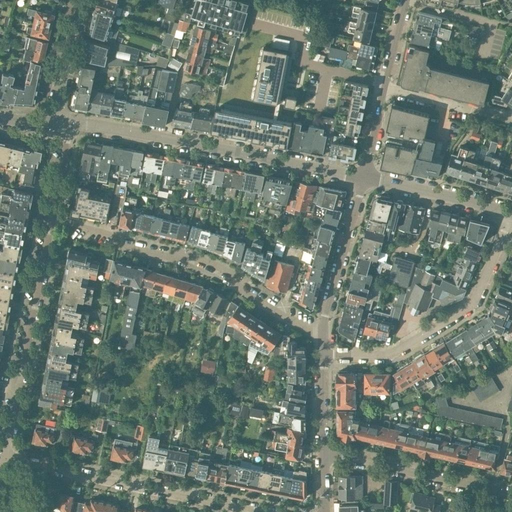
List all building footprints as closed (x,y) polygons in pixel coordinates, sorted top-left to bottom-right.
[(119,2),(114,0),(99,0),(96,1),(96,5),(97,6),(97,8),(114,13),(115,14),(120,15),(124,3),(119,2)] [(159,0),(159,2),(169,5),(174,7),(176,8),(178,8),(182,10),(185,0),(159,0)] [(190,22),(191,21),(205,25),(205,24),(217,27),(218,22),(224,24),(223,29),(229,31),(230,26),(236,28),(235,32),(240,34),(241,29),(242,29),(247,11),(249,3),(244,2),(241,10),(235,8),(238,0),(237,0),(231,0),(230,6),(224,4),(225,0),(196,0),(193,14),(186,12),(183,20),(190,22)] [(366,0),(365,0),(364,6),(367,6),(377,9),(378,3),(376,3),(372,2),(368,1),(366,0)] [(423,0),(423,3),(436,6),(437,3),(440,4),(456,8),(458,0),(459,0),(461,0),(463,1),(466,1),(469,2),(471,2),(474,2),(477,2),(479,2),(482,1),(485,1),(488,0),(487,0),(423,0)] [(178,8),(176,8),(174,7),(169,5),(165,18),(174,21),(178,8)] [(375,16),(377,11),(350,5),(349,9),(354,10),(352,16),(359,17),(375,21),(376,18),(375,16)] [(35,15),(33,21),(50,25),(52,24),(53,21),(52,20),(53,14),(28,8),(27,13),(35,15)] [(94,20),(112,26),(112,24),(115,14),(114,13),(97,8),(96,9),(94,9),(93,13),(95,15),(94,20)] [(417,21),(434,25),(435,21),(447,24),(448,19),(419,12),(417,21)] [(346,20),(345,24),(372,31),(373,26),(374,26),(375,21),(359,17),(358,22),(351,20),(351,21),(346,20)] [(112,26),(94,20),(92,25),(90,26),(89,29),(90,31),(90,32),(93,33),(108,38),(112,39),(116,40),(120,28),(116,27),(112,26)] [(182,31),(186,32),(188,22),(180,20),(177,30),(182,31)] [(50,27),(50,25),(33,21),(32,27),(27,26),(26,32),(47,37),(49,32),(50,31),(51,29),(50,27)] [(434,25),(417,21),(414,31),(437,37),(449,40),(451,30),(446,29),(434,25)] [(170,23),(167,32),(175,34),(178,26),(170,23)] [(371,36),(372,31),(345,24),(344,29),(349,30),(348,31),(355,32),(354,38),(369,41),(371,40),(372,37),(371,36)] [(196,25),(194,33),(209,38),(217,40),(218,34),(216,33),(216,31),(196,25)] [(480,28),(471,25),(469,35),(473,36),(477,37),(480,28)] [(412,40),(435,47),(437,37),(414,31),(412,40)] [(162,44),(171,47),(175,35),(166,32),(162,44)] [(333,35),(320,32),(318,44),(330,47),(331,42),(333,43),(334,37),(332,36),(333,35)] [(91,40),(110,46),(111,45),(112,39),(108,38),(93,33),(91,40)] [(194,33),(191,42),(213,48),(216,49),(218,43),(216,43),(217,40),(209,38),(194,33)] [(477,37),(473,36),(469,35),(466,45),(476,47),(478,37),(477,37)] [(27,48),(44,52),(45,48),(47,47),(47,44),(46,43),(47,41),(26,36),(23,47),(25,48),(25,47),(27,48)] [(274,37),(272,47),(288,50),(290,40),(274,37)] [(112,39),(111,45),(110,46),(91,40),(88,39),(87,40),(89,41),(86,59),(89,59),(88,63),(96,64),(96,66),(102,65),(105,65),(136,65),(141,48),(112,39)] [(189,50),(204,54),(205,51),(211,52),(213,48),(191,42),(189,50)] [(348,44),(347,50),(375,57),(378,46),(362,42),(360,47),(348,44)] [(231,51),(233,45),(227,43),(223,51),(229,52),(231,51)] [(481,103),(484,104),(490,81),(487,81),(487,80),(487,79),(487,78),(487,77),(486,77),(485,76),(484,76),(483,77),(482,77),(482,78),(481,79),(430,66),(430,65),(429,64),(428,63),(426,62),(430,50),(410,45),(401,80),(401,81),(401,82),(401,83),(402,84),(403,84),(403,85),(404,85),(420,89),(420,87),(425,88),(425,89),(477,102),(481,103)] [(372,68),(375,57),(347,50),(332,46),(329,55),(345,59),(346,57),(353,59),(352,63),(372,68)] [(44,56),(43,55),(44,52),(27,48),(25,47),(25,48),(24,53),(19,52),(18,56),(23,57),(23,58),(29,59),(30,57),(42,60),(44,59),(44,56)] [(264,47),(254,99),(277,103),(282,76),(287,51),(264,47)] [(189,50),(187,60),(208,66),(210,59),(203,57),(204,54),(189,50)] [(313,59),(323,61),(325,55),(315,52),(313,59)] [(168,65),(177,70),(183,62),(173,56),(168,65)] [(31,60),(25,82),(37,84),(38,77),(40,78),(42,70),(40,70),(42,63),(31,60)] [(208,66),(187,60),(184,69),(199,73),(199,72),(206,74),(208,66)] [(1,83),(0,82),(0,101),(8,75),(8,73),(10,63),(8,63),(5,74),(2,73),(0,79),(2,80),(1,83)] [(78,74),(80,74),(73,107),(88,109),(92,90),(97,67),(81,64),(79,67),(78,74)] [(147,103),(146,105),(144,117),(143,120),(166,125),(170,108),(161,106),(163,100),(171,102),(177,72),(155,68),(148,98),(156,99),(155,105),(147,103)] [(13,103),(18,86),(9,84),(10,81),(12,82),(13,75),(8,73),(8,75),(0,101),(1,101),(2,103),(6,104),(7,102),(13,103)] [(354,88),(352,95),(366,98),(368,85),(344,80),(343,86),(354,88)] [(494,95),(492,103),(506,106),(509,102),(511,104),(511,81),(510,80),(509,83),(507,87),(509,88),(503,98),(500,96),(494,95)] [(18,86),(13,103),(14,103),(33,104),(34,103),(36,103),(38,95),(35,94),(37,84),(25,82),(24,88),(18,86)] [(182,85),(180,92),(185,97),(188,97),(191,84),(187,83),(182,85)] [(191,83),(191,84),(188,97),(191,98),(192,93),(200,90),(201,86),(191,83)] [(123,116),(127,101),(127,100),(122,99),(124,88),(117,87),(115,94),(111,114),(123,116)] [(88,109),(100,112),(104,92),(92,90),(88,109)] [(115,94),(104,92),(100,112),(111,114),(115,94)] [(351,101),(350,107),(363,110),(366,98),(352,95),(341,92),(340,98),(351,101)] [(129,101),(127,101),(123,116),(134,119),(137,103),(136,103),(137,97),(130,95),(129,101)] [(296,108),(298,98),(286,95),(284,106),(296,108)] [(142,97),(137,97),(136,103),(137,103),(134,119),(143,120),(144,117),(146,105),(147,103),(148,99),(142,97)] [(176,108),(172,124),(182,126),(187,101),(184,100),(184,102),(181,102),(179,109),(176,108)] [(182,126),(192,128),(195,112),(191,112),(193,104),(190,104),(191,101),(187,101),(182,126)] [(339,105),(338,111),(349,113),(347,119),(347,120),(361,122),(363,110),(350,107),(339,105)] [(382,161),(382,162),(382,163),(382,164),(383,164),(383,165),(384,165),(384,166),(385,166),(413,172),(416,158),(418,148),(422,149),(424,138),(429,114),(430,113),(420,111),(394,106),(387,135),(403,139),(402,143),(386,140),(386,141),(382,161)] [(199,113),(195,112),(192,128),(201,130),(205,108),(200,107),(199,113)] [(210,131),(213,116),(208,115),(209,109),(205,108),(201,130),(210,131)] [(293,125),(217,110),(213,132),(250,140),(259,141),(289,147),(293,125)] [(334,130),(335,123),(336,119),(322,116),(320,124),(318,124),(317,126),(312,152),(329,155),(333,136),(333,135),(334,130)] [(345,132),(347,132),(353,134),(359,135),(361,122),(347,120),(347,119),(337,117),(336,119),(335,123),(346,125),(345,132)] [(302,123),(295,122),(289,147),(301,149),(304,130),(301,130),(302,123)] [(301,149),(312,152),(317,126),(310,125),(309,131),(304,130),(301,149)] [(329,155),(354,160),(359,135),(353,134),(352,139),(346,138),(347,132),(345,132),(341,131),(340,136),(333,135),(333,136),(329,155)] [(416,158),(413,172),(414,172),(414,173),(418,174),(418,173),(428,175),(432,161),(433,159),(442,161),(445,154),(440,153),(443,142),(424,138),(422,149),(418,148),(416,158)] [(0,165),(4,166),(10,144),(0,140),(0,165)] [(472,179),(472,180),(475,181),(477,180),(485,183),(493,156),(498,142),(492,140),(487,154),(486,154),(484,159),(479,157),(472,179)] [(99,171),(102,159),(104,144),(87,141),(80,178),(85,179),(90,180),(92,170),(99,171)] [(13,163),(19,165),(24,147),(10,144),(4,166),(11,168),(13,163)] [(108,178),(110,169),(114,146),(104,144),(102,159),(105,160),(104,168),(102,177),(108,178)] [(118,163),(121,163),(124,148),(114,146),(110,169),(116,170),(118,163)] [(452,154),(446,170),(459,175),(468,148),(460,146),(457,155),(452,154)] [(30,149),(24,147),(19,165),(18,169),(23,170),(21,182),(33,184),(38,160),(39,161),(41,154),(40,149),(30,147),(30,149)] [(134,150),(124,148),(121,163),(119,175),(129,177),(130,173),(132,173),(133,165),(131,165),(134,150)] [(468,148),(459,175),(467,177),(468,179),(472,180),(472,179),(479,157),(474,155),(475,151),(468,148)] [(141,167),(144,152),(134,150),(131,165),(133,165),(132,173),(130,173),(129,177),(128,185),(140,188),(140,184),(132,182),(134,176),(133,174),(137,175),(139,167),(141,167)] [(146,180),(151,181),(157,154),(146,152),(143,169),(148,170),(146,180)] [(157,172),(163,173),(166,156),(157,154),(151,181),(156,182),(157,172)] [(166,156),(163,173),(168,174),(166,184),(165,190),(169,190),(170,185),(171,185),(176,158),(176,157),(166,156)] [(493,156),(485,183),(492,186),(493,187),(497,188),(497,187),(503,170),(505,164),(499,162),(500,159),(493,156)] [(177,176),(182,177),(186,160),(186,159),(176,157),(176,158),(171,185),(175,186),(177,176)] [(432,161),(428,175),(431,176),(432,178),(434,178),(436,177),(437,177),(442,161),(433,159),(432,161)] [(185,188),(190,189),(195,162),(186,160),(182,177),(187,178),(185,188)] [(204,163),(195,162),(190,189),(194,190),(196,180),(201,181),(204,163)] [(497,187),(497,188),(501,190),(502,189),(510,191),(511,185),(511,162),(511,163),(510,166),(505,164),(503,170),(497,187)] [(207,192),(212,193),(217,166),(207,164),(203,181),(209,182),(207,192)] [(226,167),(225,167),(217,166),(212,193),(216,194),(218,184),(223,185),(226,167)] [(231,197),(236,169),(226,167),(223,185),(228,186),(226,196),(231,197)] [(237,188),(242,189),(246,171),(245,171),(246,171),(236,169),(231,197),(235,198),(237,188)] [(246,200),(250,201),(255,173),(246,171),(242,189),(247,190),(246,200)] [(265,175),(255,173),(250,201),(254,202),(256,191),(261,192),(265,175)] [(267,197),(270,198),(272,191),(274,192),(276,188),(273,187),(276,178),(268,176),(258,209),(263,210),(267,197)] [(282,190),(285,179),(276,178),(273,187),(276,188),(274,192),(272,191),(270,198),(273,199),(269,212),(275,213),(281,194),(278,193),(279,189),(282,190)] [(293,181),(285,179),(282,190),(279,189),(278,193),(281,194),(275,213),(279,214),(283,202),(287,203),(293,181)] [(303,199),(308,184),(297,182),(290,207),(302,209),(304,200),(303,199)] [(90,188),(91,184),(85,183),(84,187),(78,186),(76,194),(77,194),(76,200),(77,200),(87,202),(89,193),(90,188)] [(127,191),(128,185),(117,183),(109,221),(115,223),(121,224),(127,191)] [(304,200),(302,209),(314,212),(319,195),(321,187),(318,186),(308,184),(303,199),(304,200)] [(323,224),(325,216),(328,206),(341,210),(346,192),(333,189),(321,187),(319,195),(314,212),(313,214),(311,221),(318,223),(323,224)] [(0,200),(28,206),(30,200),(32,199),(32,195),(31,193),(31,192),(8,188),(7,193),(1,192),(0,195),(0,200)] [(129,191),(127,191),(121,224),(133,228),(136,211),(138,197),(129,196),(129,191)] [(85,215),(96,217),(100,196),(89,194),(89,193),(87,202),(84,217),(85,215)] [(100,196),(96,217),(107,219),(111,198),(100,196)] [(375,200),(371,213),(384,217),(388,218),(393,201),(389,200),(390,198),(380,196),(380,198),(378,198),(375,200)] [(0,208),(9,210),(8,216),(26,219),(26,218),(28,217),(28,214),(27,213),(28,206),(0,200),(0,208)] [(77,200),(76,200),(75,206),(73,206),(71,214),(84,217),(87,202),(84,202),(77,200)] [(395,201),(385,237),(392,239),(399,212),(404,213),(406,204),(403,203),(402,201),(399,201),(398,202),(395,201)] [(144,231),(150,232),(154,216),(151,215),(151,210),(153,205),(147,204),(146,209),(144,219),(141,230),(144,231)] [(404,213),(400,229),(410,231),(416,206),(408,205),(406,204),(404,213)] [(328,206),(325,216),(323,224),(336,228),(341,210),(328,206)] [(416,206),(410,231),(420,233),(425,209),(416,206)] [(133,228),(141,230),(144,219),(146,209),(141,207),(140,212),(136,211),(133,228)] [(164,213),(159,235),(168,237),(170,228),(172,220),(168,219),(169,215),(171,209),(165,208),(164,213)] [(434,243),(435,241),(437,236),(442,213),(433,210),(429,226),(431,226),(428,242),(434,243)] [(157,216),(154,216),(150,232),(159,235),(164,213),(159,212),(157,216)] [(367,228),(384,233),(387,223),(383,222),(384,217),(371,213),(367,228)] [(451,215),(442,213),(437,236),(435,241),(434,243),(432,246),(435,247),(440,245),(444,229),(448,230),(451,215)] [(0,228),(23,233),(25,226),(26,225),(27,222),(26,221),(26,219),(8,216),(0,214),(0,228)] [(460,217),(451,215),(448,230),(450,231),(448,238),(455,240),(460,217)] [(175,221),(172,220),(170,228),(168,237),(176,239),(182,218),(176,217),(175,221)] [(469,219),(460,217),(455,240),(461,241),(463,234),(465,234),(469,219)] [(190,225),(186,224),(187,220),(182,218),(176,239),(185,242),(190,225)] [(467,236),(482,243),(490,223),(470,219),(467,233),(468,234),(467,236)] [(197,245),(200,234),(202,223),(197,222),(196,227),(192,226),(190,233),(188,243),(197,245)] [(208,225),(202,223),(200,234),(197,245),(206,249),(209,237),(210,232),(211,230),(206,229),(208,225)] [(312,236),(332,241),(336,228),(323,224),(318,223),(313,236),(312,236)] [(220,229),(215,252),(224,255),(228,238),(228,236),(230,229),(221,227),(220,229)] [(0,236),(4,237),(3,242),(21,246),(21,245),(22,244),(23,241),(22,240),(23,233),(0,228),(0,236)] [(212,251),(215,252),(220,229),(215,228),(214,232),(210,232),(209,237),(206,249),(212,251)] [(367,228),(363,241),(381,246),(385,233),(384,233),(367,228)] [(228,238),(224,255),(232,259),(237,236),(232,234),(231,239),(228,238)] [(242,237),(237,236),(232,259),(240,264),(244,248),(246,243),(241,242),(242,237)] [(329,254),(332,241),(312,236),(311,241),(315,243),(314,247),(312,247),(311,249),(329,254)] [(256,249),(259,239),(254,237),(251,248),(247,247),(242,265),(249,270),(256,249)] [(306,242),(292,238),(291,242),(304,246),(306,242)] [(463,244),(461,248),(462,249),(462,251),(465,253),(464,256),(479,262),(480,259),(482,253),(478,251),(481,245),(467,238),(464,245),(463,244)] [(256,249),(249,270),(257,275),(259,266),(257,265),(258,262),(261,263),(263,256),(263,253),(261,252),(264,241),(259,239),(256,249)] [(277,239),(273,253),(283,256),(287,242),(277,239)] [(359,255),(374,259),(378,260),(381,246),(363,241),(361,250),(359,255)] [(0,247),(0,256),(18,260),(19,254),(21,252),(22,249),(21,247),(21,246),(3,242),(3,246),(2,248),(0,247)] [(259,266),(257,275),(265,280),(270,262),(275,243),(270,242),(265,257),(263,256),(261,263),(258,262),(257,265),(259,266)] [(306,261),(325,266),(329,254),(311,249),(304,247),(303,250),(308,252),(306,261)] [(104,271),(111,273),(114,260),(107,258),(106,264),(100,262),(93,260),(94,255),(92,253),(89,252),(87,253),(70,249),(68,251),(67,254),(69,256),(68,262),(98,269),(104,271)] [(374,259),(359,255),(357,255),(356,260),(357,262),(355,270),(368,274),(370,266),(371,266),(373,261),(374,261),(374,259)] [(17,266),(18,260),(0,256),(0,269),(15,273),(16,272),(17,271),(18,268),(17,266)] [(381,262),(376,278),(388,282),(401,285),(408,287),(414,265),(415,262),(395,256),(393,265),(381,262)] [(457,256),(455,262),(475,271),(479,262),(464,256),(463,258),(457,256)] [(126,282),(131,283),(135,265),(129,264),(130,261),(121,259),(121,261),(116,260),(112,278),(117,280),(114,295),(123,297),(126,282)] [(278,276),(282,262),(274,260),(267,286),(276,289),(280,277),(278,276)] [(304,274),(321,279),(325,266),(306,261),(304,266),(309,268),(307,273),(305,272),(304,274)] [(66,274),(66,275),(83,279),(84,274),(96,277),(98,269),(68,262),(67,269),(65,270),(65,273),(66,274)] [(280,277),(276,289),(286,292),(293,265),(282,262),(278,276),(280,277)] [(455,262),(452,268),(457,271),(456,273),(471,280),(475,271),(455,262)] [(144,267),(135,265),(131,283),(122,330),(120,345),(130,346),(129,353),(134,353),(137,334),(133,333),(138,306),(141,291),(142,285),(144,279),(146,268),(144,267)] [(408,287),(404,301),(408,303),(411,304),(409,308),(420,313),(422,309),(426,310),(432,295),(441,299),(444,306),(463,298),(463,297),(467,288),(445,279),(440,276),(435,274),(429,271),(428,271),(426,270),(425,270),(414,265),(408,287)] [(432,265),(429,271),(435,274),(438,268),(432,265)] [(150,295),(157,272),(146,268),(144,279),(142,285),(148,286),(145,294),(150,295)] [(15,273),(0,269),(0,283),(13,286),(14,279),(16,278),(16,275),(15,274),(15,273)] [(352,280),(365,284),(366,281),(371,283),(373,275),(368,274),(355,270),(352,280)] [(163,291),(168,276),(157,272),(150,295),(155,297),(157,289),(163,291)] [(442,272),(440,276),(445,279),(467,288),(471,280),(456,273),(455,275),(449,273),(449,275),(442,272)] [(310,288),(318,290),(321,279),(304,274),(302,273),(300,280),(305,281),(304,286),(301,285),(301,288),(303,289),(309,290),(310,288)] [(82,284),(83,279),(66,275),(66,276),(64,277),(63,280),(64,281),(63,287),(94,295),(95,287),(82,284)] [(173,300),(179,279),(168,276),(163,291),(169,293),(168,298),(171,299),(173,300)] [(184,303),(185,298),(190,283),(179,279),(173,300),(184,303)] [(352,280),(349,290),(379,298),(383,286),(372,283),(370,291),(369,290),(369,288),(365,286),(365,284),(352,280)] [(0,297),(10,299),(12,298),(13,294),(12,292),(13,286),(0,283),(0,297)] [(185,298),(196,302),(203,287),(190,283),(185,298)] [(408,287),(401,285),(396,307),(393,317),(394,317),(399,319),(404,301),(408,287)] [(511,290),(501,286),(496,297),(511,303),(511,290)] [(61,300),(78,304),(79,299),(92,303),(94,295),(63,287),(62,294),(60,295),(60,298),(61,300)] [(208,290),(203,287),(196,302),(193,308),(198,311),(201,304),(208,307),(215,293),(213,292),(214,290),(209,288),(208,290)] [(318,290),(310,288),(309,290),(303,289),(301,288),(300,290),(302,291),(301,295),(291,292),(290,296),(311,307),(314,306),(318,290)] [(349,290),(347,300),(360,303),(361,301),(366,302),(365,308),(371,310),(374,299),(379,301),(379,298),(349,290)] [(217,293),(209,308),(214,311),(213,314),(218,317),(228,298),(222,296),(222,294),(220,293),(219,294),(217,293)] [(10,299),(0,297),(0,311),(8,313),(9,306),(10,305),(11,302),(10,300),(10,299)] [(511,305),(496,298),(491,310),(511,318),(511,305)] [(58,313),(89,320),(90,312),(77,309),(78,304),(61,300),(61,301),(59,302),(58,306),(59,307),(58,313)] [(227,317),(226,318),(226,323),(228,323),(226,332),(234,333),(235,325),(245,310),(245,309),(245,307),(242,305),(239,306),(232,300),(224,316),(227,317)] [(347,300),(344,309),(362,314),(364,307),(359,306),(360,303),(347,300)] [(390,314),(382,312),(376,335),(388,338),(394,317),(393,317),(396,307),(392,306),(390,314)] [(362,315),(362,314),(344,309),(342,319),(359,324),(360,322),(361,320),(362,315)] [(248,345),(250,341),(263,322),(245,310),(235,325),(234,333),(233,336),(243,340),(243,342),(248,345)] [(375,310),(374,314),(369,313),(364,332),(376,335),(382,312),(375,310)] [(488,316),(497,331),(499,333),(501,331),(507,334),(505,337),(511,339),(511,318),(491,310),(488,316)] [(55,325),(55,326),(73,330),(74,325),(87,328),(89,320),(58,313),(57,319),(55,320),(54,323),(55,325)] [(225,327),(226,323),(226,318),(227,317),(224,316),(223,315),(220,325),(217,334),(222,336),(224,327),(225,327)] [(481,320),(478,322),(487,337),(497,331),(488,316),(486,317),(484,317),(482,318),(481,320)] [(359,324),(342,319),(339,328),(340,331),(355,339),(358,327),(359,324)] [(281,334),(263,322),(250,341),(249,345),(268,354),(281,334)] [(467,328),(477,343),(487,337),(478,322),(473,325),(472,324),(469,326),(469,328),(467,328)] [(53,338),(53,339),(84,346),(85,337),(72,335),(73,330),(55,326),(53,327),(52,331),(54,332),(53,338)] [(461,332),(457,335),(466,350),(470,355),(473,361),(474,362),(479,359),(472,346),(477,343),(467,328),(465,329),(464,329),(462,331),(461,332)] [(279,356),(288,356),(306,356),(306,347),(297,347),(297,341),(290,341),(290,336),(283,335),(280,347),(279,356)] [(456,356),(466,350),(457,335),(452,338),(451,337),(448,339),(448,341),(447,341),(456,356)] [(51,351),(51,352),(68,355),(69,350),(82,353),(84,346),(53,339),(52,344),(50,345),(49,349),(51,351)] [(450,362),(455,358),(445,342),(439,346),(438,344),(434,347),(444,363),(449,360),(450,362)] [(430,352),(425,354),(436,370),(440,367),(439,366),(444,363),(434,347),(429,350),(430,352)] [(67,360),(68,355),(51,352),(49,353),(48,357),(49,359),(48,364),(79,371),(80,363),(67,360)] [(429,375),(436,370),(425,354),(423,356),(422,354),(415,359),(416,360),(413,362),(424,378),(426,382),(430,388),(435,385),(429,375)] [(306,357),(306,356),(288,356),(288,368),(306,368),(306,362),(307,361),(307,358),(306,357)] [(216,361),(208,360),(207,365),(202,364),(201,371),(214,373),(216,361)] [(426,382),(424,378),(413,362),(408,365),(407,363),(403,366),(413,382),(417,388),(426,382)] [(46,377),(63,381),(64,375),(77,378),(79,371),(48,364),(47,370),(45,371),(45,375),(46,376),(46,377)] [(272,380),(274,368),(266,366),(265,373),(269,374),(268,379),(272,380)] [(393,382),(394,394),(413,382),(403,366),(398,369),(399,371),(394,374),(398,380),(393,382)] [(295,381),(295,384),(305,386),(305,379),(307,378),(307,375),(306,374),(306,368),(288,368),(288,381),(295,381)] [(337,381),(337,386),(338,386),(338,392),(336,391),(336,397),(338,397),(338,407),(356,407),(357,387),(358,387),(358,392),(364,392),(364,373),(347,373),(347,371),(339,371),(339,373),(337,373),(337,375),(335,375),(335,381),(337,381)] [(378,372),(372,372),(372,373),(366,373),(365,392),(378,392),(378,372)] [(378,372),(378,392),(390,393),(390,374),(384,374),(384,372),(378,372)] [(222,376),(215,375),(214,382),(220,384),(222,376)] [(490,376),(481,382),(484,386),(493,380),(490,376)] [(43,390),(74,396),(75,388),(62,385),(63,381),(46,377),(44,378),(43,382),(44,384),(43,390)] [(179,388),(181,378),(172,377),(170,387),(179,388)] [(107,387),(103,386),(103,381),(97,380),(93,399),(104,401),(107,387)] [(194,380),(192,389),(201,391),(202,382),(194,380)] [(487,391),(496,385),(493,380),(484,386),(487,391)] [(305,388),(305,386),(295,384),(288,382),(287,391),(291,391),(289,399),(305,402),(307,393),(304,393),(305,388)] [(481,382),(471,387),(474,392),(484,386),(481,382)] [(496,385),(487,391),(490,396),(499,390),(496,385)] [(474,392),(477,397),(487,391),(484,386),(474,392)] [(40,402),(58,406),(59,401),(72,404),(74,396),(43,390),(43,389),(42,395),(39,396),(39,400),(40,402)] [(487,391),(477,397),(480,402),(490,396),(487,391)] [(435,399),(436,404),(446,400),(445,395),(435,399)] [(280,412),(286,413),(305,417),(305,416),(307,415),(307,411),(306,410),(306,404),(283,400),(284,398),(279,396),(277,405),(282,406),(280,412)] [(448,406),(446,400),(436,404),(440,415),(448,406)] [(229,412),(240,415),(242,405),(231,403),(229,412)] [(250,407),(244,406),(241,416),(248,418),(250,407)] [(448,406),(440,415),(451,418),(454,407),(448,406)] [(249,415),(265,418),(267,410),(251,407),(249,415)] [(454,407),(451,418),(456,419),(459,408),(454,407)] [(69,412),(49,408),(48,411),(58,413),(58,415),(68,417),(69,412)] [(459,408),(456,419),(462,420),(464,409),(459,408)] [(464,409),(462,420),(467,421),(470,411),(464,409)] [(338,419),(354,419),(354,416),(355,416),(355,410),(338,410),(338,419)] [(305,417),(286,413),(280,412),(275,411),(272,422),(278,423),(279,421),(293,424),(294,426),(305,429),(305,417)] [(470,411),(467,421),(472,423),(475,412),(470,411)] [(475,412),(472,423),(478,424),(481,413),(475,412)] [(481,413),(478,424),(483,425),(486,414),(481,413)] [(486,414),(483,425),(489,426),(491,416),(486,414)] [(72,424),(78,422),(76,416),(70,418),(72,424)] [(360,420),(356,438),(361,439),(362,438),(366,439),(371,417),(366,416),(364,421),(360,420)] [(491,416),(489,426),(494,428),(497,417),(491,416)] [(370,441),(376,442),(376,441),(380,425),(375,424),(377,418),(371,417),(366,439),(370,440),(370,441)] [(497,417),(494,428),(499,429),(502,418),(497,417)] [(106,432),(109,420),(99,418),(96,430),(106,432)] [(354,419),(338,419),(338,434),(339,434),(338,436),(352,439),(352,437),(356,438),(360,420),(354,419)] [(376,441),(376,442),(381,444),(381,442),(385,444),(391,421),(385,420),(384,426),(380,425),(376,441)] [(389,445),(395,447),(395,446),(399,429),(395,428),(396,423),(391,421),(385,444),(389,444),(389,445)] [(48,445),(49,441),(63,444),(67,428),(56,426),(56,427),(37,423),(33,442),(48,445)] [(401,447),(405,448),(410,426),(400,423),(399,429),(395,446),(395,447),(400,448),(401,447)] [(149,427),(140,425),(138,436),(146,438),(149,427)] [(415,427),(410,426),(405,448),(409,449),(408,451),(414,452),(420,428),(415,427)] [(271,438),(274,439),(301,443),(302,438),(303,438),(306,436),(306,434),(305,431),(304,431),(304,430),(288,427),(287,433),(272,430),(271,438)] [(414,452),(426,455),(427,455),(437,458),(442,433),(432,431),(431,437),(428,436),(430,430),(420,428),(414,452)] [(144,465),(154,467),(159,443),(162,430),(158,429),(157,436),(150,435),(147,447),(144,465)] [(93,433),(92,437),(89,436),(89,439),(75,436),(72,450),(87,453),(88,449),(93,450),(95,441),(97,441),(98,435),(93,433)] [(442,457),(447,458),(452,435),(442,433),(437,458),(442,459),(442,457)] [(451,460),(456,461),(456,460),(461,437),(452,435),(447,458),(451,459),(451,460)] [(462,462),(462,461),(466,462),(471,440),(461,437),(456,460),(456,461),(462,462)] [(114,444),(111,458),(126,461),(127,457),(132,458),(134,448),(136,449),(137,444),(115,439),(114,444)] [(210,460),(207,478),(216,480),(223,448),(225,440),(220,439),(219,447),(217,446),(215,459),(216,460),(216,462),(210,460)] [(301,443),(274,439),(272,446),(287,449),(286,455),(302,458),(303,458),(305,456),(306,454),(304,451),(303,451),(305,444),(301,443)] [(477,441),(471,440),(466,462),(471,463),(470,464),(476,465),(476,464),(481,442),(477,441)] [(481,466),(485,466),(491,444),(481,442),(476,464),(476,465),(481,467),(481,466)] [(159,443),(154,467),(165,469),(168,451),(170,446),(159,443)] [(165,469),(174,471),(180,445),(170,443),(170,446),(168,451),(165,469)] [(496,445),(491,444),(485,466),(496,469),(501,446),(496,445)] [(191,448),(180,445),(174,471),(186,473),(189,456),(191,448)] [(189,456),(186,473),(196,475),(201,452),(202,450),(191,448),(189,456)] [(228,449),(223,448),(216,480),(226,482),(230,465),(224,463),(225,462),(228,449)] [(196,475),(207,478),(210,460),(212,454),(201,452),(196,475)] [(230,464),(230,465),(226,482),(236,484),(240,466),(241,461),(242,458),(239,458),(236,459),(235,465),(230,464)] [(511,476),(511,473),(511,460),(507,458),(504,458),(500,473),(511,476)] [(240,466),(236,484),(247,486),(252,464),(252,463),(241,461),(240,466)] [(247,486),(258,488),(261,471),(262,466),(252,464),(247,486)] [(273,468),(272,473),(268,490),(279,492),(282,475),(283,470),(273,468)] [(299,472),(294,471),(293,477),(289,495),(304,498),(307,495),(306,472),(299,470),(299,472)] [(272,473),(261,471),(258,488),(268,490),(272,473)] [(293,477),(282,475),(279,492),(289,495),(293,477)] [(363,487),(371,489),(371,476),(339,476),(339,487),(363,487)] [(61,484),(52,482),(50,489),(60,491),(61,484)] [(363,487),(339,487),(339,498),(371,497),(371,489),(363,487)] [(63,511),(71,511),(74,501),(75,495),(74,495),(73,493),(70,493),(68,494),(61,492),(58,505),(63,511)] [(398,492),(384,492),(384,503),(397,504),(398,492)] [(414,492),(412,502),(411,506),(418,508),(417,511),(439,511),(441,506),(433,504),(435,498),(425,496),(425,495),(414,492)] [(77,511),(84,511),(87,511),(103,511),(106,501),(91,498),(91,502),(85,501),(85,503),(80,502),(77,511)] [(119,504),(106,501),(103,511),(129,511),(130,510),(119,508),(119,504)] [(339,503),(339,511),(365,511),(365,509),(366,509),(365,511),(374,511),(374,509),(384,509),(384,504),(362,502),(339,503)]
